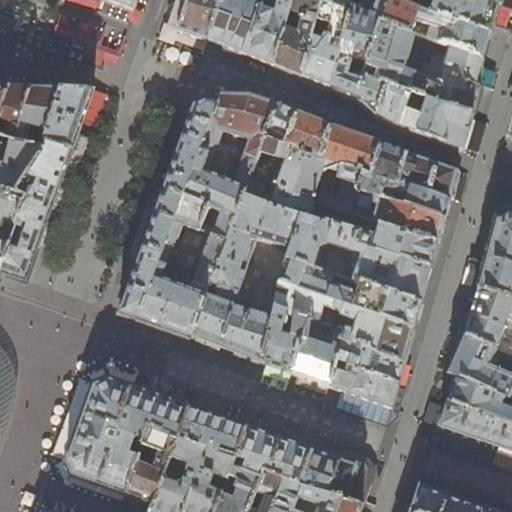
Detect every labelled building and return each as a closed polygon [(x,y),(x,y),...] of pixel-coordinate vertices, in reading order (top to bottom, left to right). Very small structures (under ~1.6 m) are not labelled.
[(102,0),(130,10),(132,11),(136,0),(102,0)] [(179,31),(208,41),(221,0),(187,0),(177,30),(179,31)] [(224,47),(243,55),(262,0),(221,0),(208,41),(224,47)] [(255,60),(272,67),(283,31),(288,13),(290,4),(277,0),(262,0),(243,55),(255,60)] [(281,70),(301,79),(320,5),(303,0),(291,0),(290,4),(288,13),(305,18),(300,35),(283,31),(272,67),(281,70)] [(277,0),(290,4),(291,0),(303,0),(320,5),(345,12),(349,0),(420,0),(432,4),(428,15),(489,34),(491,29),(498,4),(486,0),(277,0)] [(356,100),(375,117),(386,86),(374,81),(363,78),(367,66),(381,24),(387,1),(384,0),(349,0),(345,12),(349,14),(330,90),(356,100)] [(488,38),(489,34),(428,15),(387,1),(381,24),(415,35),(447,46),(482,59),(488,38)] [(312,83),(330,90),(349,14),(345,12),(320,5),(301,79),(312,83)] [(403,71),(415,35),(381,24),(367,66),(377,70),(374,81),(386,86),(408,93),(434,102),(438,84),(403,71)] [(480,65),(482,59),(447,46),(445,56),(438,54),(432,56),(427,74),(440,78),(441,74),(454,77),(454,80),(474,86),(477,77),(480,65)] [(145,71),(190,82),(194,66),(149,55),(145,71)] [(479,88),(474,86),(454,80),(454,77),(441,74),(440,78),(438,84),(434,102),(472,115),(478,92),(479,88)] [(385,123),(396,129),(402,113),(401,110),(408,93),(386,86),(375,117),(385,123)] [(20,88),(8,87),(0,111),(0,135),(15,140),(32,88),(20,88)] [(43,88),(32,88),(15,140),(45,150),(46,142),(60,89),(43,88)] [(0,272),(9,275),(24,280),(48,214),(78,132),(92,91),(72,90),(60,89),(46,142),(45,150),(14,195),(2,190),(0,196),(0,272)] [(419,137),(463,151),(471,118),(472,115),(434,102),(408,93),(401,110),(402,113),(396,129),(419,137)] [(191,339),(192,336),(243,199),(249,181),(264,141),(263,140),(279,106),(251,97),(217,94),(216,95),(193,106),(176,155),(174,160),(136,266),(119,314),(162,329),(191,339)] [(289,110),(279,106),(263,140),(264,141),(282,146),(296,113),(289,110)] [(324,124),(296,113),(282,146),(264,141),(249,181),(347,214),(362,174),(369,176),(380,145),(357,136),(324,124)] [(0,189),(2,190),(14,195),(45,150),(15,140),(0,135),(0,189)] [(409,155),(380,145),(369,176),(385,182),(449,201),(453,186),(457,172),(409,155)] [(443,223),(443,220),(380,200),(385,182),(369,176),(362,174),(347,214),(437,244),(443,223)] [(431,265),(437,244),(347,214),(249,181),(243,199),(322,222),(323,220),(356,231),(352,244),(430,269),(431,265)] [(448,205),(449,201),(385,182),(380,200),(443,220),(448,205)] [(223,348),(260,362),(274,312),(234,301),(256,240),(289,252),(280,282),(282,283),(299,289),(307,267),(316,269),(322,246),(327,243),(348,250),(339,277),(420,304),(429,273),(430,269),(352,244),(356,231),(323,220),(322,222),(243,199),(192,336),(223,348)] [(496,220),(477,289),(511,299),(511,215),(509,214),(496,220)] [(414,325),(420,304),(339,277),(316,269),(307,267),(299,289),(310,293),(413,329),(414,325)] [(274,367),(292,373),(299,339),(290,335),(296,315),(303,317),(310,293),(299,289),(282,283),(274,312),(260,362),(274,367)] [(470,313),(463,337),(511,356),(511,299),(477,289),(470,313)] [(412,333),(413,329),(310,293),(303,317),(314,321),(321,322),(326,306),(338,310),(340,315),(353,319),(356,318),(358,319),(353,333),(343,330),(343,331),(339,341),(351,345),(352,343),(367,348),(367,351),(403,363),(412,333)] [(307,379),(328,387),(338,353),(326,348),(326,347),(307,341),(314,321),(303,317),(296,315),(290,335),(299,339),(292,373),(307,379)] [(402,368),(403,363),(367,351),(367,348),(352,343),(351,345),(339,341),(343,331),(332,327),(326,347),(326,348),(338,353),(360,360),(358,371),(397,385),(402,368)] [(451,391),(448,402),(511,425),(511,356),(463,337),(454,356),(446,374),(456,378),(451,391)] [(344,392),(389,408),(391,408),(391,406),(397,385),(358,371),(360,360),(338,353),(328,387),(344,392)] [(108,379),(93,385),(93,387),(67,460),(66,460),(73,474),(92,481),(126,493),(149,428),(178,440),(190,408),(149,393),(108,379)] [(511,451),(511,425),(448,402),(443,417),(440,426),(511,451)] [(213,416),(190,408),(178,440),(207,449),(213,454),(234,462),(247,428),(213,416)] [(178,440),(149,428),(126,493),(138,497),(154,503),(178,440)] [(274,437),(247,428),(234,462),(232,469),(261,480),(264,474),(300,487),(313,451),(274,437)] [(182,511),(207,449),(178,440),(154,503),(150,511),(182,511)] [(213,454),(207,449),(182,511),(215,511),(232,469),(234,462),(213,454)] [(333,458),(313,451),(300,487),(264,474),(261,480),(256,494),(275,501),(273,506),(288,511),(359,511),(361,508),(362,505),(360,504),(346,500),(350,489),(358,467),(333,458)] [(261,480),(232,469),(215,511),(248,511),(256,494),(261,480)] [(488,511),(420,488),(411,511),(488,511)] [(360,504),(350,489),(346,500),(360,504)] [(275,501),(256,494),(248,511),(270,511),(273,506),(275,501)]
